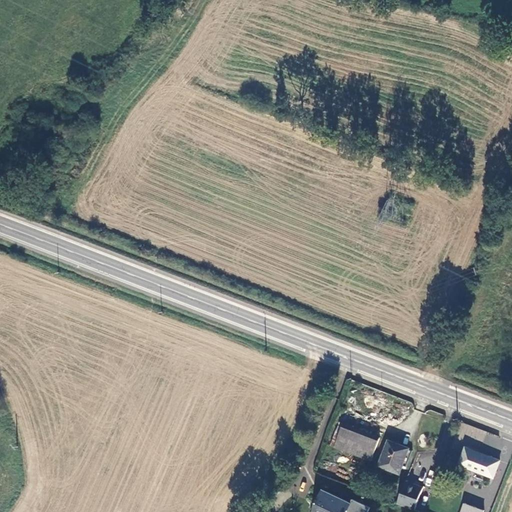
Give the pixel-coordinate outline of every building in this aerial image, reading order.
[(329,445),(334,447),(343,423),(339,422),(329,445)] [(379,437),(343,423),(334,447),(370,461),(379,437)] [(387,441),(377,466),(399,474),(408,448),(387,441)] [(499,460),(464,447),(458,465),(492,478),(499,460)] [(404,480),(396,503),(414,510),(422,487),(404,480)] [(322,511),(345,511),(350,503),(322,489),(310,511),(321,511),(322,511)] [(482,511),(483,510),(464,503),(460,511),(482,511)]
